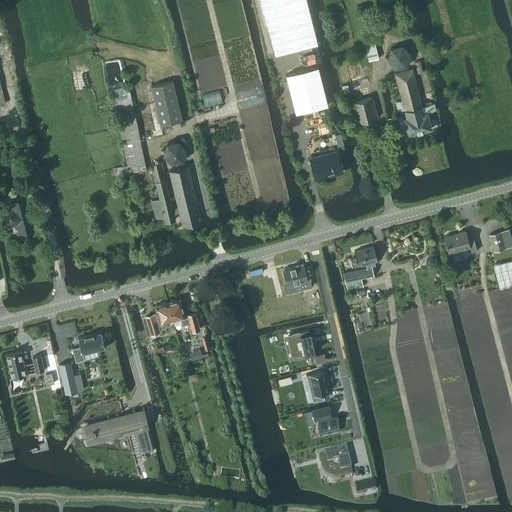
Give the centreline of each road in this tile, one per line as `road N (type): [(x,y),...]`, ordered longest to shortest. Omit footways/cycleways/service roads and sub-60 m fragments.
road 1 (tertiary): [(0,322),(312,239)]
road 2 (residential): [(367,471),(312,239)]
road 3 (tertiary): [(312,239),(511,187)]
